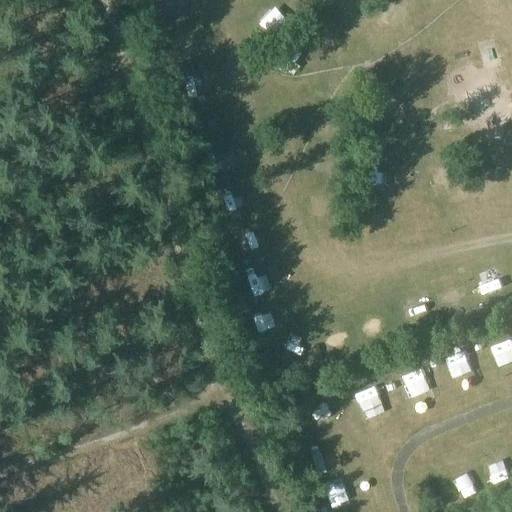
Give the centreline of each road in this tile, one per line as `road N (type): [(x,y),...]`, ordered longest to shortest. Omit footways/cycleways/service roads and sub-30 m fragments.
road 1 (track): [(112,0),(223,388)]
road 2 (track): [(0,444),(223,388)]
road 3 (unknown): [(399,511),(392,475),(402,450),(423,429),(511,393)]
road 4 (track): [(223,388),(266,511)]
